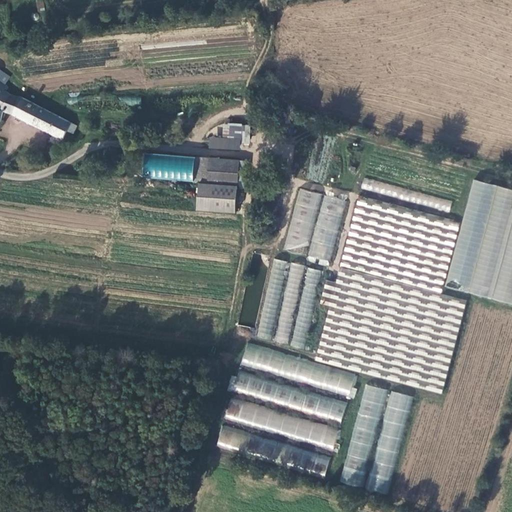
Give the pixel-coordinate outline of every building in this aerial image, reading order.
[(17,20),(13,22),(12,27),(17,31),(21,26),(20,22),(17,20)] [(6,83),(0,79),(0,106),(2,108),(11,92),(3,88),(6,83)] [(70,131),(76,134),(80,127),(39,107),(11,92),(2,108),(7,112),(18,116),(64,139),(70,131)] [(240,144),(249,145),(250,124),(223,123),(222,137),(209,136),(208,148),(240,150),(240,144)] [(331,134),(315,180),(323,183),(339,136),(331,134)] [(281,155),(292,156),(293,145),(281,144),(281,155)] [(200,183),(201,160),(169,158),(168,184),(193,185),(193,183),(198,183),(200,183)] [(238,162),(201,160),(200,183),(236,186),(238,162)] [(363,180),(361,190),(450,209),(452,199),(363,180)] [(511,303),(511,189),(472,180),(445,287),(511,303)] [(200,183),(198,183),(197,210),(235,214),(236,186),(200,183)] [(330,266),(345,199),(322,194),(323,193),(298,188),(284,250),(307,255),(306,259),(318,261),(318,264),(330,266)] [(272,258),(257,338),(289,344),(289,346),(306,349),(321,270),(306,267),(306,265),(272,258)] [(460,324),(465,300),(441,295),(442,287),(430,285),(427,298),(437,300),(434,311),(443,313),(442,320),(460,324)] [(371,367),(369,371),(398,384),(404,369),(408,369),(408,361),(404,359),(407,352),(405,333),(413,333),(406,330),(405,322),(401,322),(384,315),(394,314),(393,305),(396,305),(397,302),(385,302),(379,316),(380,320),(372,337),(371,320),(368,326),(356,327),(357,336),(352,347),(364,346),(362,351),(363,363),(371,367)] [(451,355),(459,327),(443,322),(440,331),(444,332),(440,346),(439,345),(437,351),(451,355)] [(358,372),(246,343),(240,366),(355,396),(357,388),(354,387),(358,372)] [(420,380),(425,367),(416,364),(419,357),(414,355),(407,376),(420,380)] [(428,391),(443,393),(447,364),(431,362),(428,391)] [(231,375),(227,391),(285,406),(284,410),(340,425),(347,396),(239,367),(237,376),(231,375)] [(363,384),(341,483),(389,493),(411,396),(389,391),(389,390),(363,384)] [(282,435),(333,449),(339,427),(230,399),(223,422),(281,438),(282,435)] [(325,477),(330,456),(222,425),(216,445),(325,477)]
